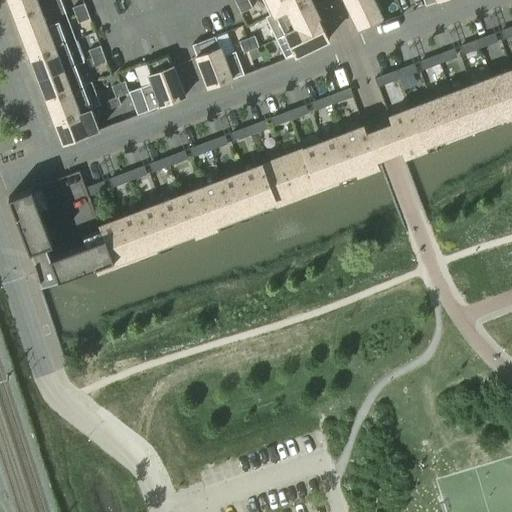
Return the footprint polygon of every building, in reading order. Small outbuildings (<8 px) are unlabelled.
[(10,0),(15,13),(50,0),(10,0)] [(50,0),(15,13),(23,35),(68,18),(61,0),(50,0)] [(248,0),(237,5),(241,13),(252,7),(248,0)] [(262,0),(269,14),(270,15),(301,0),(262,0)] [(265,16),(276,38),(318,17),(310,0),(301,0),(270,15),(269,14),(265,16)] [(346,0),(359,26),(381,16),(373,0),(346,0)] [(73,7),(75,15),(87,10),(84,3),(73,7)] [(87,10),(75,15),(78,22),(90,18),(87,10)] [(318,17),(276,38),(285,58),(294,55),(328,38),(318,17)] [(23,35),(31,56),(76,39),(68,18),(23,35)] [(511,34),(511,25),(501,30),(504,38),(511,34)] [(92,33),(81,37),(84,45),(95,41),(92,33)] [(493,33),(477,39),(480,47),(496,41),(493,33)] [(223,56),(215,35),(192,44),(208,87),(244,74),(235,51),(223,56)] [(254,35),(247,38),(251,50),(259,47),(254,35)] [(251,50),(247,38),(239,41),(244,53),(251,50)] [(39,77),(75,64),(75,65),(84,61),(76,39),(31,56),(39,77)] [(480,47),(477,39),(461,45),(464,53),(480,47)] [(89,50),(92,57),(103,53),(100,45),(89,50)] [(452,48),(436,54),(439,62),(455,57),(452,48)] [(103,53),(92,57),(94,65),(106,61),(103,53)] [(140,87),(148,110),(184,96),(168,53),(145,62),(152,82),(140,87)] [(439,62),(436,54),(421,60),(424,68),(439,62)] [(75,64),(39,77),(48,99),(83,85),(83,84),(75,65),(75,64)] [(412,64),(397,70),(399,78),(415,72),(412,64)] [(511,71),(511,69),(491,77),(506,116),(511,113),(511,71)] [(396,70),(380,76),(383,84),(399,78),(396,70)] [(491,77),(471,85),(486,123),(506,116),(491,77)] [(127,80),(119,83),(124,94),(131,91),(127,80)] [(48,99),(56,120),(91,107),(100,104),(100,103),(92,81),(83,84),(83,85),(48,99)] [(111,86),(116,97),(118,96),(124,94),(119,83),(111,86)] [(471,85),(451,92),(465,131),(486,123),(471,85)] [(328,96),(331,103),(347,98),(344,90),(328,96)] [(451,92),(431,100),(445,139),(465,131),(451,92)] [(116,97),(106,101),(109,108),(121,104),(118,96),(116,97)] [(315,109),(331,103),(328,96),(313,101),(315,109)] [(431,100),(411,108),(425,146),(445,139),(431,100)] [(288,111),(291,119),(306,113),(304,105),(288,111)] [(91,107),(56,120),(64,142),(99,129),(91,107)] [(392,123),(379,128),(388,152),(401,147),(404,155),(425,146),(411,108),(389,116),(392,123)] [(275,125),(291,119),(288,111),(272,117),(275,125)] [(263,120),(247,126),(250,134),(266,128),(263,120)] [(364,125),(343,134),(357,172),(379,164),(376,157),(388,152),(379,128),(367,133),(364,125)] [(235,140),(250,134),(247,126),(232,132),(235,140)] [(322,141),(337,180),(357,172),(343,134),(322,141)] [(207,141),(210,149),(226,143),(223,135),(207,141)] [(194,155),(210,149),(207,141),(191,147),(194,155)] [(302,149),(317,188),(337,180),(322,141),(302,149)] [(282,157),(297,195),(317,188),(302,149),(282,157)] [(167,157),(170,164),(185,158),(182,151),(167,157)] [(154,170),(170,164),(167,157),(151,162),(154,170)] [(262,164),(276,203),(297,195),(282,157),(262,164)] [(256,210),(276,203),(262,164),(242,172),(256,210)] [(126,172),(129,180),(145,174),(142,166),(126,172)] [(113,186),(129,180),(126,172),(110,178),(113,186)] [(242,172),(221,180),(236,218),(256,210),(242,172)] [(221,180),(201,187),(216,226),(236,218),(221,180)] [(101,181),(85,188),(88,196),(104,189),(101,181)] [(46,246),(52,244),(31,189),(34,188),(33,187),(8,197),(29,252),(32,252),(35,260),(34,260),(39,277),(40,277),(42,283),(58,278),(58,280),(95,266),(97,271),(114,264),(112,260),(113,259),(104,237),(103,237),(51,257),(46,246)] [(201,187),(181,195),(195,233),(216,226),(201,187)] [(175,241),(195,233),(181,195),(161,202),(175,241)] [(161,202),(141,210),(155,249),(175,241),(161,202)] [(141,210),(120,218),(135,256),(155,249),(141,210)] [(120,218),(99,226),(103,237),(104,237),(113,259),(112,260),(114,264),(135,256),(120,218)]
